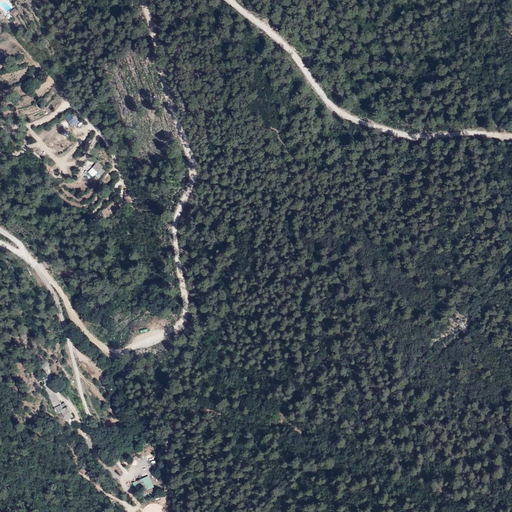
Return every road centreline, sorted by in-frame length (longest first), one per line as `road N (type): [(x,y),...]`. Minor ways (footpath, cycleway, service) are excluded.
road 1 (unclassified): [(142,0),(191,165),(193,181),(173,228),(185,312),(180,326),(113,349),(94,341),(47,278)]
road 2 (unclassified): [(511,135),(419,137),(349,118),(285,43),(230,0)]
road 3 (residential): [(37,266),(87,414),(127,477),(125,487),(150,511)]
road 4 (residential): [(176,511),(182,499),(167,449),(176,424),(199,406),(299,424),(324,437)]
road 5 (track): [(0,126),(56,116),(68,103),(100,134),(119,188)]
